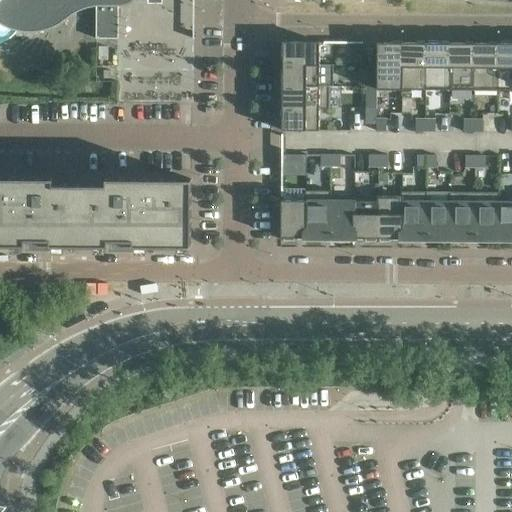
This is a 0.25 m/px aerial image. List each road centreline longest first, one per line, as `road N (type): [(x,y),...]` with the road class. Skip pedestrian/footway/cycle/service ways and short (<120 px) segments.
road 1 (residential): [(511,274),(238,271)]
road 2 (secondary): [(238,318),(511,320)]
road 3 (residential): [(239,19),(511,20)]
road 4 (secondary): [(8,422),(65,371),(134,334),(238,318)]
road 5 (residential): [(238,139),(0,137)]
road 6 (residential): [(0,271),(238,271)]
road 7 (residential): [(238,271),(238,139)]
road 8 (residential): [(238,139),(239,19)]
